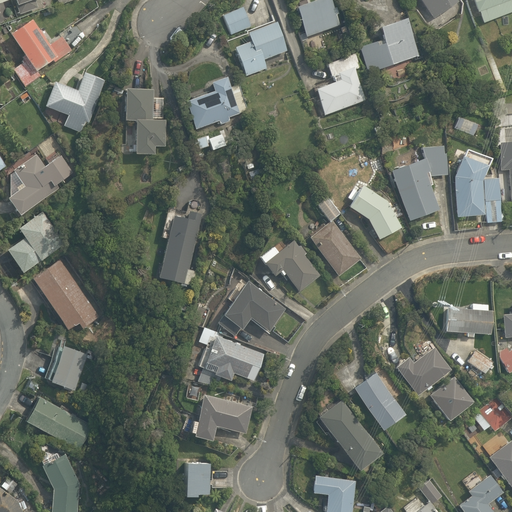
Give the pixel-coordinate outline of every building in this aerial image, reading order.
[(16,0),(18,5),(17,5),(20,14),(39,8),(36,0),(16,0)] [(331,0),(313,0),(296,6),(307,36),(340,25),(336,14),(338,13),(336,6),(334,7),(331,0)] [(421,0),(433,19),(459,1),(457,0),(421,0)] [(511,0),(473,0),(478,12),(480,11),(484,22),(511,12),(511,0)] [(231,34),(251,26),(243,7),(223,15),(231,34)] [(63,8),(52,15),(62,32),(74,25),(63,8)] [(384,39),(360,47),(368,73),(419,55),(407,17),(380,26),(384,39)] [(55,63),(73,51),(62,35),(50,44),(46,38),(47,37),(41,29),(39,30),(32,19),(11,33),(26,55),(23,57),(26,62),(14,69),(26,86),(40,76),(37,71),(53,60),(55,63)] [(252,41),(235,47),(246,76),(267,68),(264,60),(287,51),(277,21),(248,32),(252,41)] [(335,82),(316,88),(325,115),(366,100),(355,69),(360,67),(355,53),(328,64),(332,76),(333,76),(335,82)] [(105,80),(85,72),(78,90),(55,80),(45,106),(69,115),(64,125),(80,132),(85,121),(89,123),(105,80)] [(215,91),(187,101),(196,128),(219,120),(220,125),(230,121),(229,117),(248,110),(239,84),(231,87),(228,77),(212,82),(215,91)] [(154,98),(154,89),(126,88),(125,120),(136,120),(136,153),(155,154),(155,146),(165,146),(166,119),(153,119),(153,118),(163,118),(163,98),(154,98)] [(500,170),(508,169),(510,200),(511,199),(511,140),(499,142),(500,170)] [(425,157),(391,170),(409,220),(439,209),(430,185),(433,184),(430,176),(447,175),(446,153),(444,153),(444,145),(422,147),(425,157)] [(10,195),(8,197),(20,215),(60,188),(57,184),(73,173),(61,155),(45,166),(37,154),(14,170),(15,172),(10,174),(10,195)] [(484,214),(482,180),(488,164),(463,155),(454,176),(457,217),(484,214)] [(498,178),(483,179),(487,223),(502,221),(498,178)] [(387,200),(362,184),(358,192),(353,189),(348,197),(353,200),(349,206),(368,219),(379,239),(402,227),(390,206),(391,205),(389,202),(388,203),(387,200)] [(330,221),(332,220),(340,213),(327,197),(317,205),(330,221)] [(18,228),(24,237),(7,249),(23,272),(65,243),(43,210),(18,228)] [(174,215),(159,277),(195,285),(198,272),(188,269),(202,214),(190,211),(188,218),(174,215)] [(330,221),(309,236),(338,276),(361,258),(332,220),(330,221)] [(299,292),(320,275),(304,255),(306,253),(300,245),(298,247),(293,239),(278,251),(274,246),(260,256),(274,276),(280,271),(283,275),(285,273),(299,292)] [(99,317),(59,259),(33,278),(68,330),(79,322),(82,328),(99,317)] [(258,288),(248,280),(223,314),(224,314),(217,322),(235,336),(240,328),(242,329),(251,317),(269,331),(286,309),(261,290),(262,289),(259,287),(258,288)] [(511,313),(502,314),(504,337),(511,336),(511,302),(511,303),(511,313)] [(210,307),(196,303),(190,322),(204,326),(210,307)] [(472,303),(472,309),(448,307),(446,331),(467,332),(467,336),(474,337),(474,333),(491,334),(493,310),(488,310),(488,304),(472,303)] [(254,380),(264,354),(240,345),(241,343),(236,341),(235,343),(222,337),(223,337),(218,335),(219,332),(204,327),(199,341),(207,344),(198,366),(205,368),(204,370),(202,369),(197,381),(217,386),(221,376),(231,380),(234,372),(254,380)] [(87,354),(64,345),(63,347),(60,346),(49,378),(52,380),(51,381),(64,386),(64,387),(71,390),(71,389),(74,390),(87,354)] [(409,356),(396,366),(417,394),(426,388),(427,389),(431,386),(430,385),(451,369),(434,347),(413,362),(409,356)] [(506,347),(499,351),(499,356),(508,373),(511,370),(511,348),(508,351),(506,347)] [(493,362),(475,350),(467,361),(485,374),(493,362)] [(376,372),(353,387),(382,429),(405,413),(376,372)] [(471,401),(452,376),(427,394),(446,419),(471,401)] [(246,433),(252,407),(204,394),(198,421),(193,420),(189,432),(195,433),(194,435),(212,440),(216,425),(246,433)] [(93,425),(40,396),(27,420),(80,450),(93,425)] [(342,400),(319,416),(359,470),(382,452),(342,400)] [(494,431),(510,418),(495,400),(479,412),(482,416),(476,421),(484,430),(490,425),(494,431)] [(511,441),(511,440),(489,456),(511,487),(511,441)] [(51,511),(53,511),(77,511),(80,483),(66,453),(60,456),(57,452),(42,460),(44,464),(42,465),(53,488),(51,511)] [(209,493),(210,462),(186,462),(185,495),(198,496),(198,493),(209,493)] [(471,495),(458,504),(463,511),(493,511),(487,504),(503,492),(489,474),(468,491),(471,495)] [(350,511),(355,480),(315,475),(313,492),(327,494),(325,511),(350,511)] [(417,487),(428,501),(430,504),(440,496),(427,479),(417,487)] [(22,511),(22,510),(27,508),(24,500),(23,500),(21,497),(16,499),(0,486),(0,511),(22,511)] [(428,501),(413,511),(436,511),(430,504),(428,501)]
